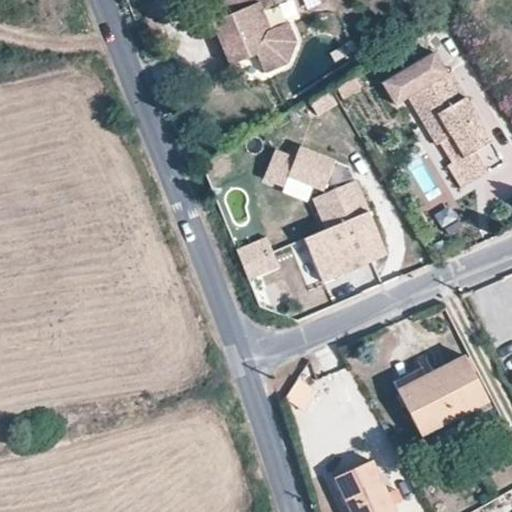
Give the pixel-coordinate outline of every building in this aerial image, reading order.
[(270,28),(259,1),(261,0),(240,0),(244,8),(212,20),(230,65),(257,53),(265,72),(289,62),(297,41),(288,21),(270,28)] [(272,4),(270,0),(261,0),(259,1),(262,8),(272,4)] [(503,162),(450,72),(447,74),(434,52),(382,83),(395,105),(408,97),(435,144),(451,135),(464,157),(476,150),(488,170),(503,162)] [(359,89),(353,77),(335,86),(342,99),(359,89)] [(326,91),(308,101),(317,114),(334,103),(326,91)] [(451,135),(435,144),(461,187),(488,170),(476,150),(464,157),(451,135)] [(386,255),(355,180),(350,182),(347,174),(349,167),(300,147),(294,158),(275,150),(263,178),(284,187),(288,176),(322,190),(323,194),(312,198),(325,229),(303,239),(322,283),(386,255)] [(355,180),(349,167),(347,174),(350,182),(355,180)] [(442,228),(456,221),(447,201),(432,207),(442,228)] [(236,250),(242,264),(272,252),(266,238),(236,250)] [(272,252),(242,264),(248,280),(279,266),(272,252)] [(488,403),(465,356),(426,375),(397,389),(420,437),(488,403)] [(393,381),(397,389),(426,375),(422,367),(393,381)] [(296,380),(282,399),(300,412),(314,393),(296,380)] [(395,511),(371,460),(333,478),(349,511),(395,511)]
